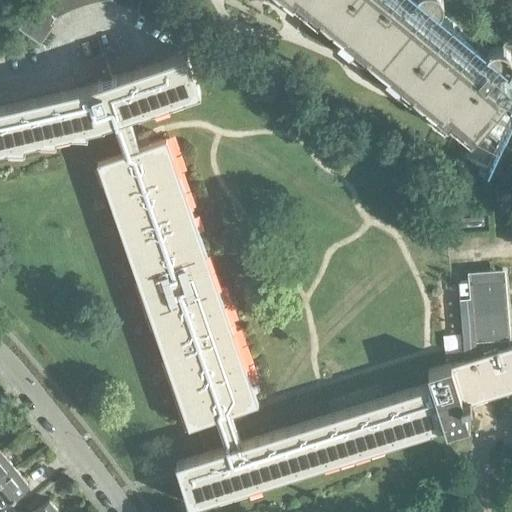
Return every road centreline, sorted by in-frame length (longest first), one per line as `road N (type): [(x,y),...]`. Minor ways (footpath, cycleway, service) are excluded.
road 1 (residential): [(129,511),(0,358)]
road 2 (residential): [(0,81),(48,69),(81,28),(121,20)]
